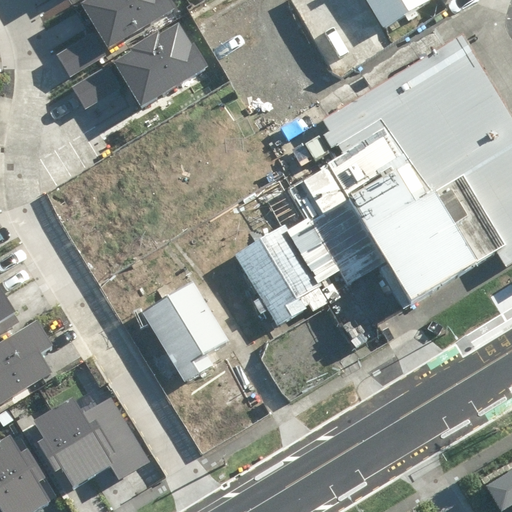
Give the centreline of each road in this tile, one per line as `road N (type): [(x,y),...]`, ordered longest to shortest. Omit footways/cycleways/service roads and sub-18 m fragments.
road 1 (residential): [(210,511),(21,202),(31,56),(9,0)]
road 2 (secondary): [(398,430),(262,511)]
road 3 (secondary): [(511,360),(398,430)]
